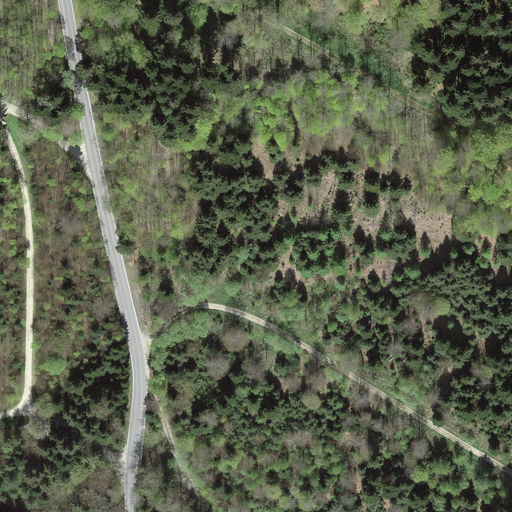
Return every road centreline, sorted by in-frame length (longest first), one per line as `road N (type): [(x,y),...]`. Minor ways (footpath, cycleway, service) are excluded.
road 1 (tertiary): [(65,0),(135,348),(132,511)]
road 2 (track): [(511,473),(285,336),(224,308),(180,311),(135,348)]
road 3 (track): [(231,0),(421,109),(511,123)]
road 4 (track): [(25,411),(29,250),(14,150),(0,118)]
road 5 (track): [(205,511),(138,373)]
road 6 (track): [(25,411),(80,432),(132,476)]
road 7 (track): [(98,173),(0,102)]
